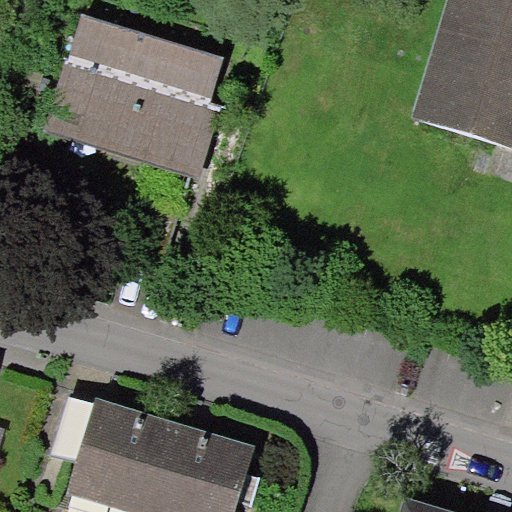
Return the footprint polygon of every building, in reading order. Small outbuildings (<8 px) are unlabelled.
[(511,0),(456,0),(443,45),(420,120),(511,147),(511,0)] [(46,128),(195,173),(214,112),(207,110),(221,62),(79,19),(51,110),(46,128)] [(182,210),(142,197),(122,260),(162,272),(182,210)] [(61,505),(83,511),(144,511),(166,442),(61,410),(44,467),(70,475),(61,505)] [(229,511),(244,465),(166,442),(144,511),(229,511)]
